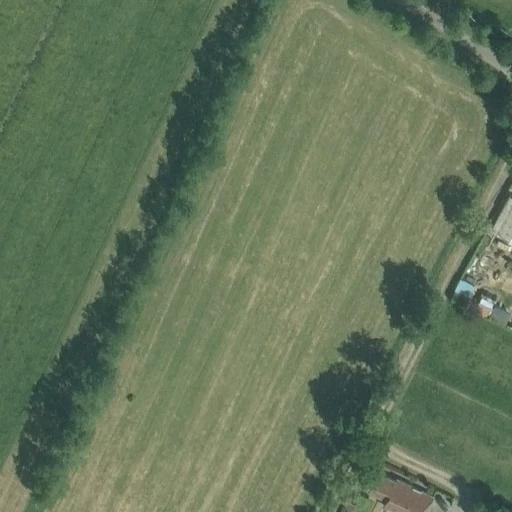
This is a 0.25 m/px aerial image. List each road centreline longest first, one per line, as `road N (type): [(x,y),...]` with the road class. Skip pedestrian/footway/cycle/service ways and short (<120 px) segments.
road 1 (track): [(511,169),(335,511)]
road 2 (track): [(511,75),(398,0)]
